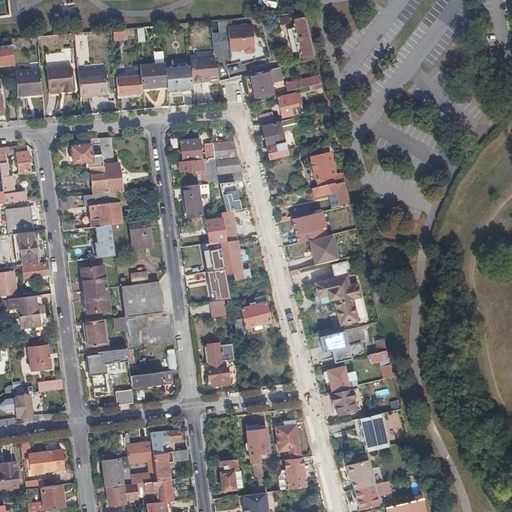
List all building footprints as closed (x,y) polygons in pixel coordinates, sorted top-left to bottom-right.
[(67,17),(66,3),(57,4),(58,18),(67,17)] [(302,52),(305,63),(316,60),(304,14),(294,15),(296,27),(302,52)] [(254,54),(255,51),(254,27),(229,28),(228,24),(212,25),(214,59),(224,58),(224,50),(231,50),(231,53),(244,52),(245,53),(247,55),(250,56),(254,54)] [(298,53),(302,52),(296,27),(292,29),(298,53)] [(146,31),(138,31),(139,43),(147,43),(146,31)] [(128,42),(127,32),(117,33),(118,43),(128,42)] [(87,46),(86,34),(75,35),(76,42),(77,57),(85,57),(84,46),(87,46)] [(15,66),(14,47),(7,48),(6,43),(0,43),(0,60),(0,66),(1,67),(15,66)] [(153,64),(162,63),(162,52),(153,52),(153,64)] [(210,83),(220,83),(214,60),(202,61),(201,59),(190,60),(191,66),(193,84),(204,83),(204,81),(210,81),(210,83)] [(143,92),(168,89),(166,68),(166,65),(141,67),(142,77),(143,92)] [(192,91),(194,90),(193,84),(191,66),(166,68),(168,89),(169,93),(183,92),(192,91)] [(66,88),(66,92),(76,91),(74,68),(48,71),(51,94),(61,93),(60,89),(66,88)] [(250,76),(256,100),(274,96),(271,83),(283,80),(280,69),(250,76)] [(43,95),(41,71),(16,73),(18,97),(43,95)] [(79,73),(81,97),(91,97),(91,94),(109,92),(107,71),(79,73)] [(140,95),(144,94),(143,92),(142,77),(117,79),(119,99),(141,97),(140,95)] [(286,87),(288,92),(310,86),(321,84),(320,78),(286,87)] [(278,99),(280,106),(281,111),(283,118),(304,113),(302,105),(298,106),(295,94),(278,99)] [(260,117),(261,125),(275,121),(273,114),(260,117)] [(263,128),(271,161),(295,155),(294,150),(287,152),(281,123),(263,128)] [(107,194),(123,193),(120,164),(114,165),(111,139),(101,140),(102,145),(103,157),(104,167),(107,194)] [(214,153),(214,146),(206,147),(207,155),(202,155),(200,140),(181,142),(183,163),(202,161),(207,160),(215,159),(214,153)] [(217,142),(213,142),(214,146),(214,153),(219,152),(237,151),(235,143),(218,145),(217,142)] [(74,164),(88,163),(93,162),(94,162),(93,158),(92,147),(92,146),(76,147),(72,148),(74,164)] [(6,204),(28,202),(27,193),(16,194),(13,178),(10,178),(8,164),(7,164),(6,155),(17,154),(20,175),(31,174),(28,152),(27,147),(0,149),(0,157),(4,194),(6,204)] [(239,160),(237,151),(219,152),(220,162),(239,160)] [(311,157),(319,188),(331,185),(329,179),(337,177),(334,167),(337,167),(336,161),(333,162),(331,152),(311,157)] [(94,168),(104,167),(103,157),(93,158),(94,162),(93,162),(94,168)] [(219,184),(229,183),(228,174),(242,172),(239,160),(220,162),(207,163),(205,166),(206,170),(207,179),(208,185),(219,184)] [(183,163),(173,164),(174,168),(180,168),(181,173),(195,171),(196,176),(198,176),(202,176),(202,180),(207,179),(206,170),(204,171),(202,161),(183,163)] [(91,169),(94,196),(107,194),(104,167),(94,168),(91,168),(91,169)] [(235,183),(245,182),(242,172),(228,174),(229,183),(235,183)] [(319,188),(313,189),(315,198),(329,195),(332,209),(351,204),(346,182),(336,185),(336,184),(331,185),(319,188)] [(226,213),(241,210),(235,183),(229,183),(219,184),(226,213)] [(185,187),(189,219),(203,217),(198,186),(188,187),(185,187)] [(92,228),(96,228),(111,226),(122,225),(123,225),(120,200),(125,200),(125,193),(84,197),(86,208),(90,208),(92,228)] [(60,199),(62,210),(74,209),(73,198),(60,199)] [(295,210),(297,219),(312,215),(310,207),(296,211),(296,210),(295,210)] [(8,236),(14,235),(33,233),(30,208),(5,211),(8,236)] [(312,215),(297,219),(293,220),(299,244),(310,241),(323,238),(317,214),(312,215)] [(207,222),(210,244),(220,243),(221,243),(226,243),(225,230),(223,220),(217,222),(216,220),(207,222)] [(152,246),(149,221),(130,224),(133,248),(152,246)] [(64,223),(65,232),(76,230),(75,222),(64,223)] [(102,259),(115,257),(112,232),(111,226),(96,228),(98,244),(101,244),(102,259)] [(65,232),(66,239),(79,237),(78,230),(76,230),(65,232)] [(18,267),(22,266),(24,266),(38,264),(34,233),(33,233),(14,235),(18,267)] [(323,238),(310,241),(316,265),(341,259),(335,235),(323,238)] [(249,280),(251,280),(249,270),(243,270),(238,241),(226,243),(221,243),(227,275),(234,274),(236,281),(247,280),(249,280)] [(210,244),(218,294),(229,292),(228,283),(227,279),(227,275),(221,243),(220,243),(210,244)] [(25,279),(50,276),(48,263),(38,264),(24,266),(25,279)] [(332,266),(335,279),(348,276),(345,263),(332,266)] [(104,267),(82,270),(87,314),(109,312),(104,267)] [(0,296),(19,294),(16,272),(0,273),(0,296)] [(132,285),(149,283),(148,273),(131,275),(132,285)] [(348,276),(335,279),(316,284),(319,299),(329,296),(331,301),(334,300),(341,326),(359,322),(353,300),(361,298),(358,284),(350,286),(348,276)] [(127,350),(139,349),(135,318),(163,314),(159,283),(122,288),(126,319),(124,319),(125,331),(127,350)] [(45,326),(42,307),(40,307),(39,297),(9,300),(10,309),(10,311),(18,310),(21,329),(45,326)] [(224,317),(222,301),(208,303),(210,319),(224,317)] [(246,329),(246,330),(271,323),(266,303),(256,306),(255,303),(250,305),(250,307),(242,310),(243,317),(234,319),(237,331),(246,329)] [(125,331),(124,319),(115,320),(116,332),(125,331)] [(104,322),(86,324),(89,348),(106,346),(104,322)] [(237,331),(238,339),(245,337),(246,330),(246,329),(237,331)] [(335,363),(352,359),(345,331),(320,337),(324,352),(332,350),(335,363)] [(32,372),(51,370),(48,345),(29,348),(32,372)] [(118,368),(129,366),(127,350),(108,353),(109,357),(113,357),(113,360),(118,359),(118,368)] [(176,371),(178,371),(175,351),(168,352),(171,372),(176,371)] [(225,352),(207,354),(209,371),(208,372),(209,381),(212,381),(212,387),(230,384),(228,369),(227,369),(225,352)] [(387,352),(370,356),(372,364),(386,361),(387,367),(384,368),(387,380),(394,378),(387,352)] [(102,356),(88,358),(90,375),(92,374),(94,388),(112,386),(110,373),(104,373),(102,356)] [(330,381),(333,393),(350,389),(349,382),(356,380),(354,373),(346,375),(344,369),(328,373),(330,381)] [(171,384),(177,383),(176,371),(171,372),(131,377),(132,387),(154,385),(154,386),(164,385),(164,387),(171,386),(171,384)] [(64,390),(63,381),(38,384),(39,393),(64,390)] [(387,388),(374,391),(376,398),(389,395),(387,388)] [(118,407),(134,405),(132,391),(116,393),(118,407)] [(352,391),(332,396),(335,405),(336,405),(339,416),(357,412),(352,391)] [(16,409),(18,419),(33,417),(30,396),(18,398),(18,399),(15,399),(15,400),(7,401),(0,407),(3,411),(16,409)] [(392,411),(400,409),(398,401),(390,403),(392,411)] [(359,420),(366,453),(372,452),(374,451),(389,448),(389,447),(381,415),(372,417),(359,420)] [(252,463),(260,462),(260,454),(270,453),(267,431),(260,432),(259,426),(247,428),(252,463)] [(299,456),(295,427),(284,428),(276,430),(279,452),(289,450),(290,458),(299,456)] [(143,443),(145,445),(152,444),(151,435),(150,431),(142,432),(143,443)] [(152,444),(152,447),(153,455),(174,453),(173,443),(181,442),(180,431),(151,435),(152,444)] [(129,436),(126,437),(129,465),(135,464),(154,461),(153,455),(152,447),(145,447),(145,445),(130,446),(129,436)] [(55,472),(65,471),(63,452),(31,456),(30,447),(29,447),(28,443),(21,444),(23,460),(26,459),(27,465),(28,465),(29,475),(55,471),(55,472)] [(189,460),(188,451),(174,453),(153,455),(154,461),(154,465),(189,460)] [(290,460),(287,461),(289,472),(284,472),(284,475),(282,478),(284,492),(307,489),(302,459),(294,460),(294,461),(290,461),(290,460)] [(104,462),(107,489),(124,487),(121,460),(104,462)] [(352,483),(354,491),(355,490),(377,485),(373,469),(371,461),(349,466),(353,482),(352,483)] [(224,492),(237,490),(234,473),(239,473),(238,462),(220,464),(224,492)] [(0,491),(21,489),(17,463),(1,465),(2,474),(0,474),(0,491)] [(129,465),(132,486),(138,485),(135,464),(129,465)] [(263,464),(255,465),(257,478),(265,477),(263,464)] [(157,483),(170,481),(168,466),(155,467),(156,474),(157,483)] [(377,485),(384,483),(380,467),(373,469),(377,485)] [(234,473),(237,490),(244,489),(242,472),(239,473),(234,473)] [(410,481),(418,479),(417,473),(408,475),(410,481)] [(147,506),(148,511),(166,511),(166,503),(173,502),(170,481),(157,483),(153,483),(144,484),(146,494),(158,492),(159,504),(147,506)] [(41,489),(44,488),(43,482),(26,484),(27,490),(41,489)] [(139,500),(138,485),(132,486),(124,487),(107,489),(109,507),(125,505),(125,501),(139,500)] [(377,485),(355,490),(357,499),(358,502),(360,511),(379,507),(375,489),(378,488),(377,485)] [(41,511),(65,509),(63,486),(44,488),(41,489),(43,503),(29,505),(29,511),(41,511)] [(254,488),(255,495),(267,494),(268,494),(267,488),(267,486),(254,488)] [(269,511),(267,494),(255,495),(244,497),(245,507),(246,511),(269,511)] [(422,497),(385,506),(386,511),(424,511),(426,511),(422,497)]
